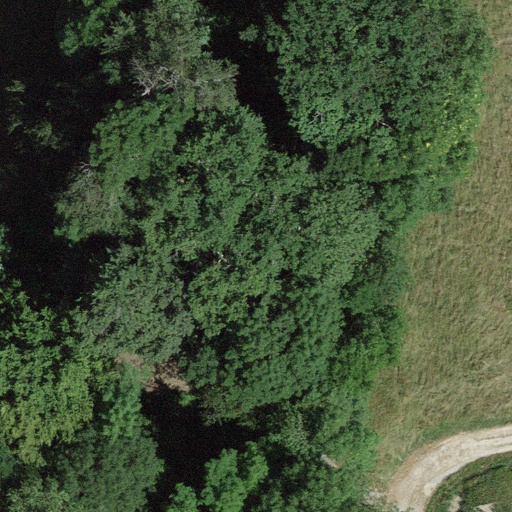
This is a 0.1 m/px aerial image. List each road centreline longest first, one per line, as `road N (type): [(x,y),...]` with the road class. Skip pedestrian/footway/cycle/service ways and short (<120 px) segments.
road 1 (track): [(0,301),(177,366),(384,457),(428,462)]
road 2 (track): [(511,434),(428,462),(408,511)]
road 3 (track): [(109,341),(227,388)]
